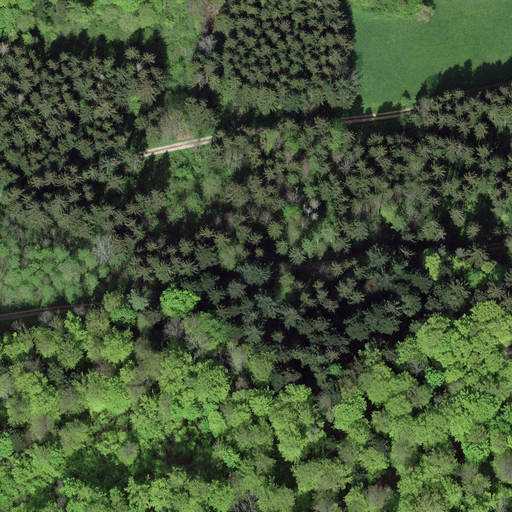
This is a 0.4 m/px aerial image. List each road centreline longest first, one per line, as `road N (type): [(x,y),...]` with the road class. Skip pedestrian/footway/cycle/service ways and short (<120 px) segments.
road 1 (track): [(511,90),(200,141),(0,198)]
road 2 (track): [(0,316),(511,242)]
road 3 (track): [(511,422),(327,511)]
